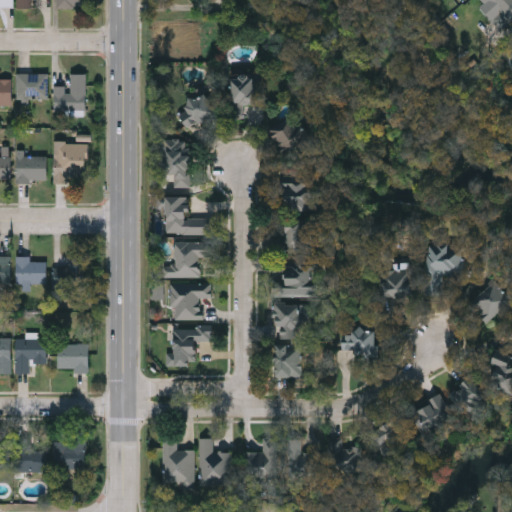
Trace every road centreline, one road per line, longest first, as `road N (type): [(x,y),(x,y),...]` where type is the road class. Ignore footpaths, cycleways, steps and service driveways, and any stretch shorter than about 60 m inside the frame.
road 1 (secondary): [(124,511),(124,0)]
road 2 (residential): [(245,410),(243,188),(235,164)]
road 3 (residential): [(245,410),(367,403),(435,343)]
road 4 (residential): [(125,409),(0,408)]
road 5 (tertiary): [(124,220),(0,219)]
road 6 (residential): [(124,42),(0,41)]
road 7 (residential): [(125,409),(245,410)]
road 8 (residential): [(245,389),(125,388)]
